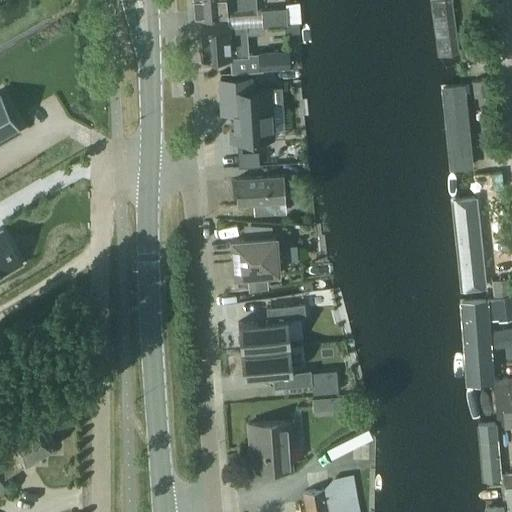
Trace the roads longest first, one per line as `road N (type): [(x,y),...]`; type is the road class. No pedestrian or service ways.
road 1 (unclassified): [(146,172),(119,170),(98,195),(100,511)]
road 2 (unclassified): [(217,494),(192,170),(146,172)]
road 3 (secondary): [(161,500),(146,172)]
